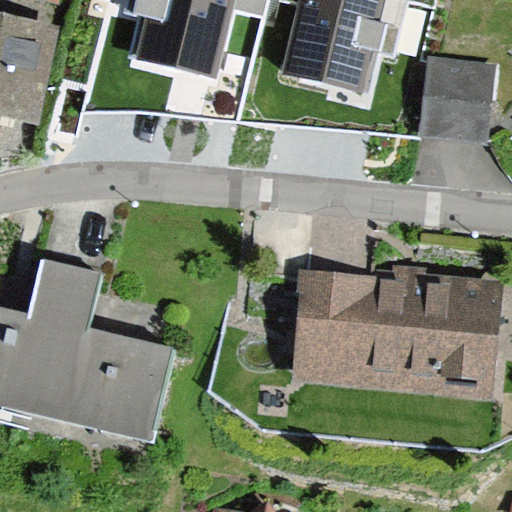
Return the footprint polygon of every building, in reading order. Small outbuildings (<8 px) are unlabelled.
[(141,61),(219,81),(240,0),(135,0),(132,13),(152,18),(141,61)] [(304,0),(287,75),(364,93),(385,0),(304,0)] [(56,21),(0,10),(0,111),(37,118),(56,21)] [(498,68),(429,59),(420,132),(489,141),(498,68)] [(23,308),(0,302),(0,406),(148,443),(172,346),(82,323),(96,269),(36,254),(23,308)] [(501,283),(294,266),(284,381),(491,399),(501,283)]
